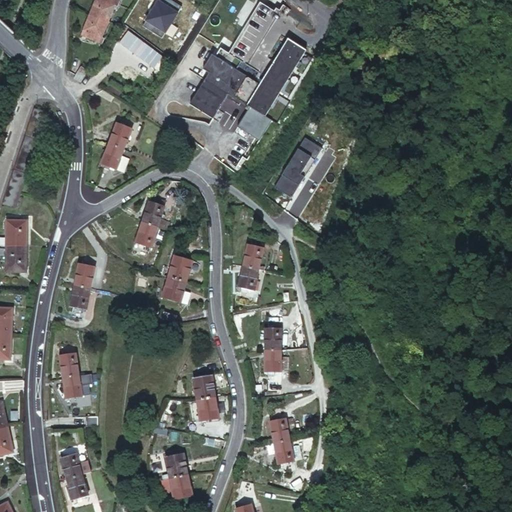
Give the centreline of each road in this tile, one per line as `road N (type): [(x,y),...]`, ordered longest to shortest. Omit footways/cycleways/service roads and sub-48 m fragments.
road 1 (residential): [(205,511),(236,411),(235,382),(212,312),(210,220),(203,189),(189,173)]
road 2 (residential): [(64,218),(30,370),(47,511)]
road 3 (residential): [(296,511),(314,465),(318,406),(296,283),(277,231)]
road 4 (residential): [(42,73),(75,121),(64,218)]
road 5 (residential): [(189,173),(150,173),(64,218)]
